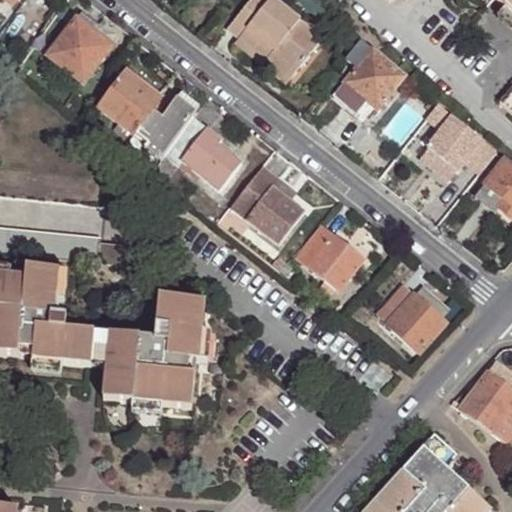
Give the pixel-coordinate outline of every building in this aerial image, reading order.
[(0,0),(11,8),(17,0),(0,0)] [(300,24),(270,0),(252,0),(226,32),(238,41),(269,66),(265,71),(285,88),(323,43),(300,24)] [(511,0),(383,0),(389,5),(393,0),(493,0),(504,9),(511,16),(511,90),(499,105),(511,117),(511,0)] [(511,16),(504,9),(496,18),(511,31),(511,16)] [(115,49),(76,20),(46,59),(85,89),(115,49)] [(269,66),(238,41),(234,46),(265,71),(269,66)] [(403,80),(360,43),(345,62),(357,71),(345,86),(368,104),(377,112),(403,80)] [(97,111),(132,138),(146,148),(145,151),(161,163),(165,157),(192,121),(196,115),(196,114),(178,101),(161,122),(149,114),(159,100),(123,73),(97,111)] [(368,104),(345,86),(333,100),(356,119),(368,104)] [(181,96),(178,101),(196,114),(199,109),(181,96)] [(442,132),(452,120),(437,107),(427,121),(442,132)] [(482,145),(452,120),(442,132),(427,151),(428,152),(419,163),(447,186),(456,175),(457,176),(464,166),(478,178),(496,155),(482,145)] [(206,132),(192,121),(165,157),(178,168),(181,164),(219,194),(241,166),(226,154),(222,160),(214,153),(218,148),(222,143),(207,131),(206,132)] [(226,154),(218,148),(214,153),(222,160),(226,154)] [(511,168),(505,163),(484,188),(485,189),(476,201),(495,216),(498,212),(511,222),(511,168)] [(279,182),(262,169),(230,212),(278,248),(304,215),(290,204),(272,190),(279,182)] [(0,199),(103,210),(106,183),(0,172),(0,199)] [(272,190),(290,204),(296,196),(279,182),(272,190)] [(0,256),(73,264),(98,266),(100,245),(100,239),(0,229),(0,256)] [(363,264),(319,229),(295,261),(339,295),(363,264)] [(100,245),(98,266),(125,268),(127,248),(100,245)] [(289,264),(280,274),(286,279),(294,269),(289,264)] [(0,271),(0,278),(11,280),(11,272),(0,271)] [(31,365),(61,367),(91,370),(95,336),(65,334),(67,321),(55,320),(45,319),(47,304),(58,305),(57,304),(60,274),(26,271),(25,281),(11,280),(0,278),(0,358),(32,361),(31,365)] [(57,304),(65,305),(67,275),(60,274),(57,304)] [(414,297),(402,287),(376,317),(387,327),(420,356),(447,327),(442,322),(415,298),(414,297)] [(423,289),(415,298),(442,322),(450,313),(423,289)] [(105,372),(102,403),(133,406),(162,409),(192,412),(196,365),(200,365),(203,335),(206,306),(158,301),(154,342),(153,353),(138,351),(140,341),(109,338),(105,372)] [(45,319),(55,320),(58,305),(47,304),(45,319)] [(211,336),(203,335),(200,365),(208,366),(211,336)] [(95,336),(91,370),(105,372),(109,338),(95,336)] [(153,353),(154,342),(140,341),(138,351),(153,353)] [(511,375),(495,363),(487,374),(511,392),(511,375)] [(61,376),(61,367),(31,365),(31,373),(61,376)] [(511,392),(487,374),(462,408),(458,413),(507,449),(511,442),(511,392)] [(450,407),(458,413),(462,408),(453,403),(450,407)] [(161,418),(162,409),(133,406),(132,415),(161,418)] [(489,511),(446,473),(439,466),(450,454),(434,439),(423,452),(370,511),(489,511)] [(450,454),(439,466),(446,473),(458,460),(450,454)]
